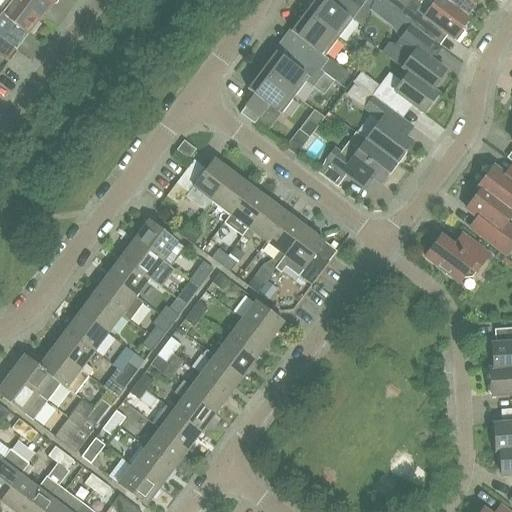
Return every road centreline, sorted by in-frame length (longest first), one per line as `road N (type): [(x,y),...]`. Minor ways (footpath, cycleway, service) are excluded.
road 1 (residential): [(0,330),(27,316),(191,102)]
road 2 (residential): [(444,511),(464,473),(456,325),(450,305),(383,251)]
road 3 (residential): [(220,469),(383,251)]
road 4 (residential): [(388,245),(475,125),(481,84),(511,30)]
road 5 (residential): [(388,245),(191,102)]
road 6 (residential): [(0,133),(100,0)]
road 7 (residential): [(191,102),(262,0)]
